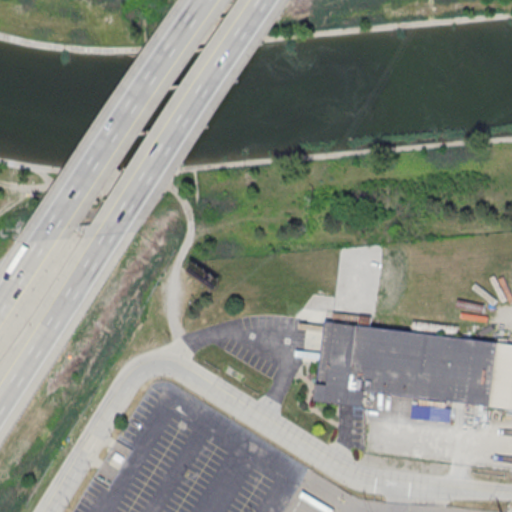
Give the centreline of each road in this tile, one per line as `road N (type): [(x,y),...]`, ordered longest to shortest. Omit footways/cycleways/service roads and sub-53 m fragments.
road 1 (residential): [(47,511),(120,390),(155,371),(191,377),(352,471),(511,491)]
road 2 (motorway): [(205,0),(45,238)]
road 3 (motorway): [(111,233),(261,0)]
road 4 (motorway): [(0,404),(111,233)]
